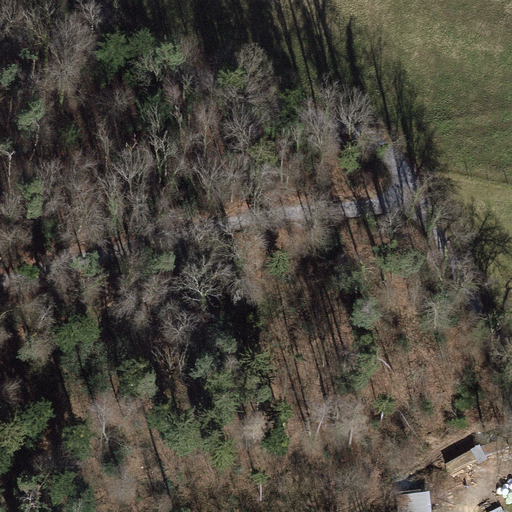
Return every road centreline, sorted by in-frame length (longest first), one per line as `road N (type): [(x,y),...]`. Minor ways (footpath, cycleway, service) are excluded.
road 1 (track): [(0,30),(127,53),(345,126),(396,159),(419,199)]
road 2 (track): [(0,279),(249,220),(419,199)]
road 3 (track): [(419,199),(511,372)]
